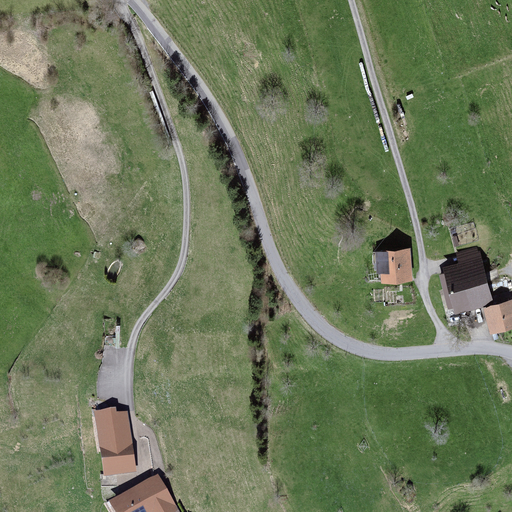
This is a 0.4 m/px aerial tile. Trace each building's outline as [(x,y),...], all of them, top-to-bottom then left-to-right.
[(405,249),(371,252),(373,282),(407,279),(405,249)] [(481,260),(440,269),(450,314),(490,305),(481,260)] [(511,302),(481,310),(487,337),(511,331),(511,302)] [(126,413),(89,418),(97,481),(134,476),(126,413)] [(179,511),(159,475),(98,507),(100,511),(179,511)]
